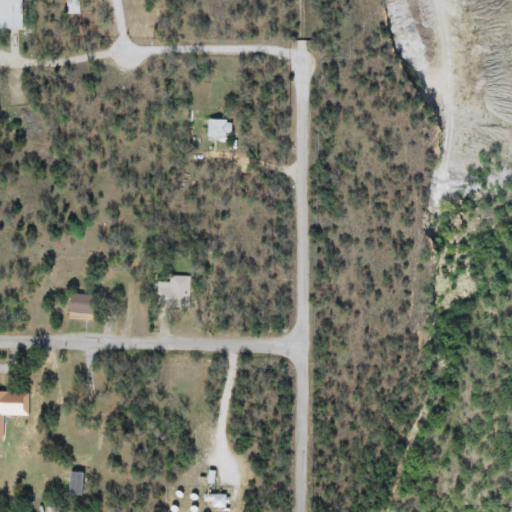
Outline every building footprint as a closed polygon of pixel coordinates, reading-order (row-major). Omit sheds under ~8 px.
[(20,0),(20,28),(0,28),(0,0),(20,0)] [(231,138),(205,138),(205,120),(231,120),(231,138)] [(155,276),(190,276),(190,306),(155,306),(155,276)] [(67,314),(67,294),(91,294),(91,314),(67,314)] [(27,416),(1,415),(1,439),(0,438),(0,392),(28,393),(27,416)] [(84,495),(67,495),(67,473),(84,473),(84,495)] [(226,508),(204,508),(204,495),(226,495),(226,508)]
